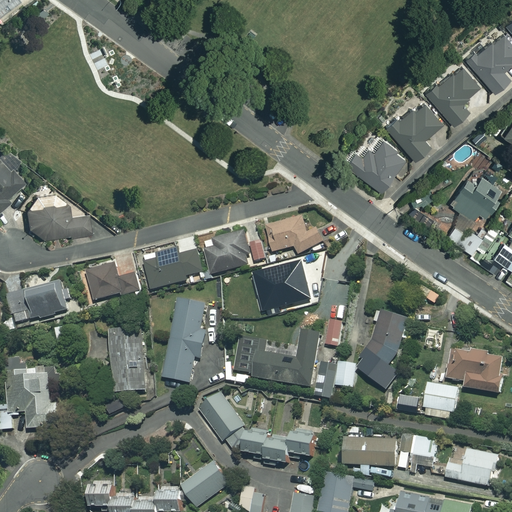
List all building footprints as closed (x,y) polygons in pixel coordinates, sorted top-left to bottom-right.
[(17,0),(0,0),(0,15),(18,1),(17,0)] [(511,64),(511,44),(504,35),(484,51),(483,49),(468,61),(495,93),(510,80),(503,72),(511,64)] [(479,88),(461,66),(427,95),(453,126),(469,112),(461,103),(479,88)] [(442,124),(422,101),(399,122),(396,118),(386,127),(415,161),(431,147),(424,140),(442,124)] [(511,124),(503,136),(511,142),(511,124)] [(407,160),(382,140),(372,153),(367,150),(361,158),(355,154),(346,165),(381,192),(407,160)] [(13,171),(10,174),(0,163),(0,212),(9,204),(6,202),(25,184),(13,171)] [(500,179),(488,169),(476,185),(468,179),(450,205),(472,222),(479,214),(487,220),(506,194),(495,185),(500,179)] [(448,174),(430,188),(435,195),(453,181),(448,174)] [(431,197),(426,188),(409,198),(414,206),(431,197)] [(37,199),(27,213),(29,230),(44,241),(70,237),(70,240),(92,236),(89,217),(70,220),(68,206),(55,196),(37,199)] [(432,217),(416,207),(410,216),(427,226),(432,217)] [(310,235),(306,219),(269,229),(276,256),(299,251),(300,256),(327,249),(322,232),(310,235)] [(492,241),(498,232),(485,224),(482,230),(486,233),(484,237),(492,241)] [(472,254),(483,238),(469,229),(465,233),(457,228),(449,239),(472,254)] [(253,256),(246,231),(214,239),(216,247),(205,250),(211,271),(212,276),(213,276),(251,266),(248,257),(253,256)] [(263,241),(252,244),(256,262),(268,259),(263,241)] [(511,251),(511,245),(504,242),(495,261),(511,269),(511,253),(511,251)] [(183,254),(181,248),(157,254),(159,259),(145,263),(152,291),(190,282),(189,277),(205,273),(199,250),(183,254)] [(263,298),(266,310),(311,298),(309,287),(307,287),(305,281),(307,281),(302,263),(263,273),(269,296),(263,298)] [(122,280),(119,267),(90,274),(97,302),(143,292),(139,276),(122,280)] [(207,281),(214,279),(213,276),(212,276),(211,271),(205,273),(207,281)] [(63,283),(29,293),(37,322),(71,312),(63,283)] [(25,293),(10,297),(14,317),(18,316),(20,326),(32,323),(25,293)] [(209,307),(181,301),(166,380),(193,386),(198,360),(204,361),(210,333),(204,332),(209,307)] [(361,369),(388,392),(409,367),(401,360),(406,342),(411,343),(414,331),(409,330),(411,321),(380,312),(376,326),(380,327),(376,344),(362,360),(366,363),(361,369)] [(332,320),(327,346),(340,348),(344,323),(332,320)] [(72,344),(69,328),(58,330),(61,346),(72,344)] [(254,375),(254,379),(314,389),(323,334),(303,331),(298,359),(268,353),(270,341),(241,336),(235,371),(254,375)] [(150,394),(146,332),(114,334),(118,396),(150,394)] [(489,357),(453,353),(450,383),(468,384),(468,392),(503,396),(507,361),(489,359),(489,357)] [(24,372),(23,362),(9,363),(11,398),(2,398),(4,432),(15,431),(15,416),(30,415),(31,433),(55,431),(52,370),(24,372)] [(336,386),(339,365),(321,363),(316,398),(334,400),(336,386)] [(339,365),(336,386),(355,389),(359,365),(340,363),(339,365)] [(461,391),(431,386),(427,410),(457,415),(461,391)] [(247,430),(224,397),(203,412),(226,444),(229,442),(236,452),(241,451),(247,430)] [(313,439),(314,433),(297,431),(293,457),(317,460),(319,440),(313,439)] [(291,443),(251,436),(247,456),(269,460),(268,462),(287,466),(291,443)] [(342,466),(363,467),(363,475),(376,476),(377,468),(399,469),(401,440),(348,437),(347,455),(342,455),(342,466)] [(401,440),(399,469),(435,471),(437,441),(401,440)] [(501,458),(471,452),(467,469),(452,466),(449,480),(494,490),(501,458)] [(232,486),(217,465),(184,488),(199,509),(232,486)] [(351,511),(356,480),(329,476),(323,511),(351,511)] [(116,511),(117,495),(117,481),(96,481),(96,489),(95,489),(94,511),(116,511)] [(371,483),(359,482),(358,493),(370,494),(371,483)] [(265,511),(269,492),(246,488),(242,511),(243,511),(265,511)] [(164,506),(163,511),(184,511),(184,493),(179,493),(179,489),(164,489),(164,506)] [(117,495),(116,511),(138,511),(138,500),(134,500),(134,495),(117,495)] [(314,511),(317,498),(297,495),(294,511),(314,511)] [(446,511),(448,504),(405,496),(401,511),(399,511),(394,511),(393,511),(446,511)] [(163,511),(164,506),(157,506),(157,497),(138,497),(138,500),(138,511),(163,511)]
